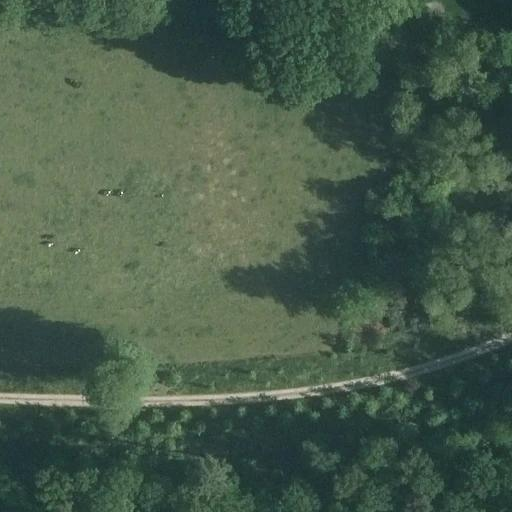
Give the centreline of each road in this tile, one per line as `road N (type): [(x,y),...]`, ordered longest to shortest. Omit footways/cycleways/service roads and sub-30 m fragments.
road 1 (track): [(0,406),(101,411),(319,393),(511,339)]
road 2 (track): [(337,0),(511,42)]
